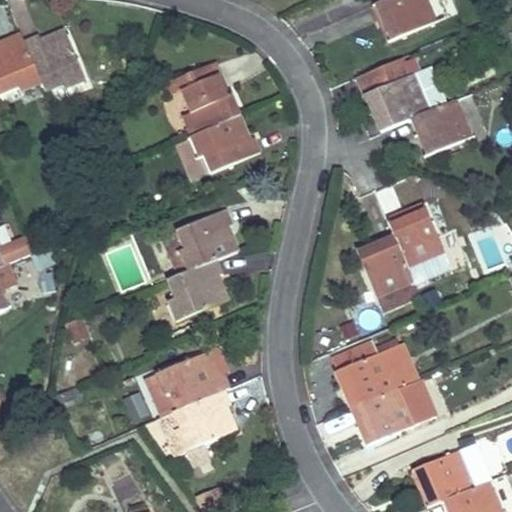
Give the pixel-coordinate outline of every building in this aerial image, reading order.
[(426,0),(387,0),(375,6),(381,21),(388,19),(397,39),(436,22),(426,0)] [(388,19),(381,21),(391,42),(397,39),(388,19)] [(38,38),(24,45),(39,82),(41,87),(45,94),(62,87),(83,78),(64,32),(45,40),(49,48),(43,50),(40,42),(38,38)] [(0,94),(1,97),(18,91),(39,82),(24,45),(20,35),(2,43),(5,51),(0,53),(0,94)] [(45,40),(40,42),(43,50),(49,48),(45,40)] [(401,60),(356,79),(364,97),(366,96),(372,93),(381,115),(376,117),(382,133),(410,121),(428,113),(412,76),(409,79),(401,60)] [(182,119),(190,139),(194,138),(239,118),(231,97),(227,99),(218,103),(215,97),(224,93),(212,66),(185,78),(189,89),(180,93),(189,116),(182,119)] [(83,78),(62,87),(64,93),(85,84),(83,78)] [(180,93),(189,89),(185,78),(165,86),(169,98),(180,93)] [(18,91),(21,96),(41,87),(39,82),(18,91)] [(227,99),(224,93),(215,97),(218,103),(227,99)] [(372,93),(366,96),(376,117),(381,115),(372,93)] [(428,113),(410,121),(416,137),(423,134),(431,156),(471,139),(456,102),(428,113)] [(247,136),(239,118),(194,138),(210,175),(260,154),(254,140),(250,141),(242,145),(239,139),(247,136)] [(423,134),(416,137),(425,158),(431,156),(423,134)] [(250,141),(247,136),(239,139),(242,145),(250,141)] [(210,175),(194,138),(190,139),(175,146),(191,183),(210,175)] [(406,226),(427,216),(422,204),(385,220),(388,227),(404,220),(406,226)] [(216,262),(238,252),(230,234),(222,237),(219,232),(227,229),(232,227),(225,212),(176,234),(192,272),(216,262)] [(404,220),(388,227),(390,232),(393,238),(408,273),(444,257),(427,216),(406,226),(404,220)] [(230,234),(227,229),(219,232),(222,237),(230,234)] [(353,248),(359,260),(380,250),(377,245),(393,238),(390,232),(353,248)] [(192,272),(176,234),(161,240),(178,278),(192,272)] [(38,251),(30,235),(0,248),(0,268),(6,265),(38,251)] [(408,273),(393,238),(377,245),(380,250),(359,260),(376,300),(413,284),(408,273)] [(39,263),(42,269),(56,264),(57,250),(56,247),(36,257),(39,263)] [(83,252),(86,259),(96,255),(93,248),(83,252)] [(500,270),(511,265),(511,260),(508,251),(494,257),(500,270)] [(414,288),(451,272),(444,257),(408,273),(413,284),(414,288)] [(500,270),(494,257),(489,259),(495,273),(500,270)] [(222,276),(216,262),(192,272),(178,278),(166,283),(174,301),(183,322),(228,301),(220,283),(212,287),(210,281),(218,277),(222,276)] [(42,269),(39,263),(33,265),(37,272),(42,269)] [(6,265),(0,268),(0,291),(1,293),(15,287),(6,265)] [(220,283),(218,277),(210,281),(212,287),(220,283)] [(414,288),(413,284),(376,300),(382,315),(419,299),(414,288)] [(183,322),(174,301),(169,303),(178,324),(183,322)] [(81,320),(67,326),(74,342),(88,336),(81,320)] [(351,392),(346,395),(352,410),(398,391),(414,384),(417,383),(401,345),(378,355),(372,342),(331,360),(337,373),(343,371),(351,392)] [(164,418),(179,412),(224,392),(230,390),(223,375),(219,377),(211,381),(209,377),(217,373),(209,354),(162,373),(148,380),(164,418)] [(337,373),(336,373),(346,395),(351,392),(343,371),(337,373)] [(219,377),(217,373),(209,377),(211,381),(219,377)] [(426,386),(437,413),(448,409),(437,382),(426,386)] [(414,384),(398,391),(411,419),(427,413),(414,384)] [(398,391),(352,410),(359,426),(365,423),(374,444),(414,427),(411,419),(398,391)] [(231,406),(224,392),(179,412),(164,418),(159,420),(176,458),(191,451),(237,432),(229,413),(221,417),(218,411),(226,407),(231,406)] [(147,412),(141,399),(126,405),(132,418),(147,412)] [(229,413),(226,407),(218,411),(221,417),(229,413)] [(365,423),(359,426),(368,447),(374,444),(365,423)] [(475,446),(459,452),(474,489),(489,483),(490,482),(475,446)] [(422,493),(428,509),(442,503),(474,489),(459,452),(419,469),(427,490),(422,493)] [(419,469),(413,472),(422,493),(427,490),(419,469)] [(474,489),(442,503),(446,511),(501,511),(489,483),(474,489)] [(218,490),(212,493),(220,511),(226,511),(228,511),(218,490)] [(220,511),(212,493),(195,500),(200,511),(220,511)]
